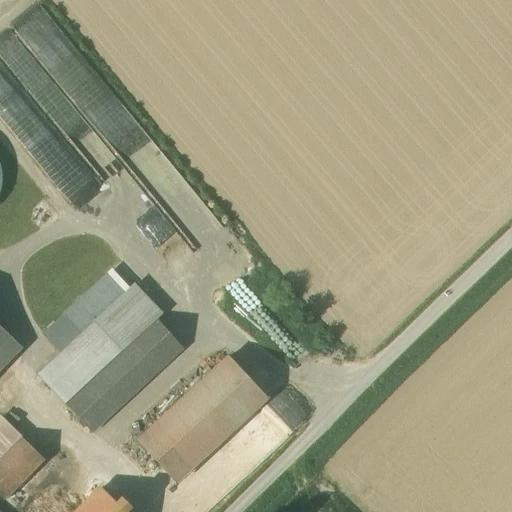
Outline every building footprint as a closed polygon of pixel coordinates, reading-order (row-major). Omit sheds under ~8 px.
[(0,58),(0,109),(26,140),(38,130),(42,135),(55,124),(0,58)] [(200,252),(227,231),(181,174),(155,196),(200,252)] [(190,335),(144,286),(47,377),(94,426),(190,335)] [(0,376),(20,357),(0,335),(0,511),(4,511),(0,507),(0,376)] [(265,387),(230,350),(139,436),(174,473),(265,387)] [(0,488),(41,451),(0,406),(0,488)] [(136,511),(103,479),(68,511),(136,511)]
